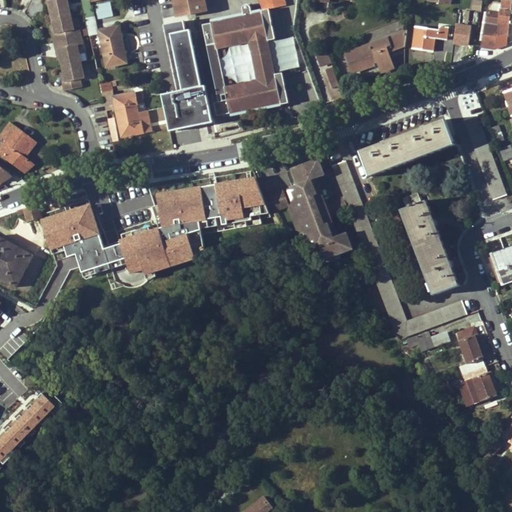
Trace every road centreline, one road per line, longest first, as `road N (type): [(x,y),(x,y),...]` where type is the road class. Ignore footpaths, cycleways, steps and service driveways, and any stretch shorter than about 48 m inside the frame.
road 1 (residential): [(479,283),(410,308),(341,120)]
road 2 (tertiary): [(98,176),(341,120)]
road 3 (residential): [(493,221),(443,83)]
